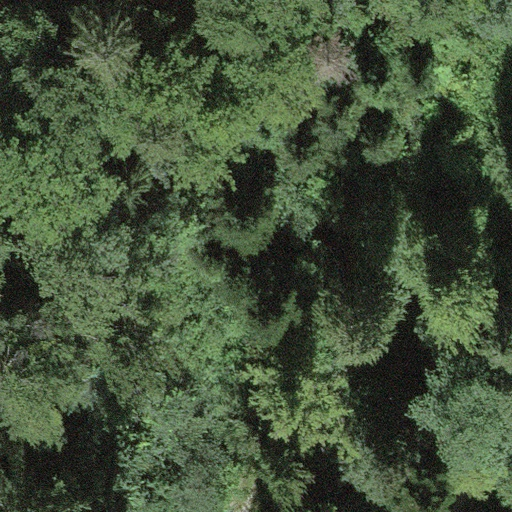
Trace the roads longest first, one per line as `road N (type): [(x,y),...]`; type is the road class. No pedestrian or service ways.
road 1 (track): [(239,511),(258,462),(324,376),(511,212)]
road 2 (track): [(511,392),(431,511)]
